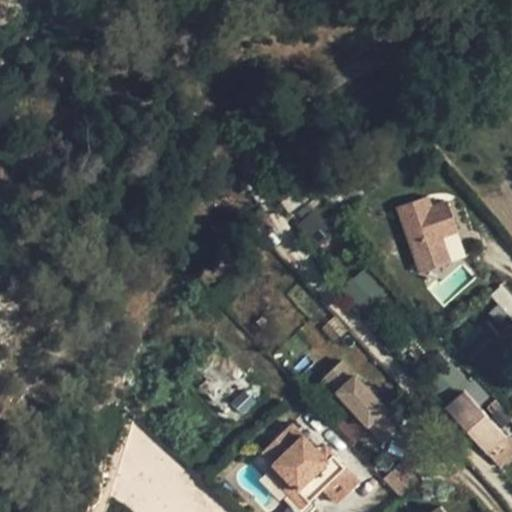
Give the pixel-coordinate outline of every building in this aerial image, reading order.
[(430,207),(428,200),(397,210),(419,274),(453,263),(444,236),(456,232),(447,202),(430,207)] [(339,228),(322,207),(299,226),(316,247),(339,228)] [(361,269),(343,288),(364,310),(383,291),(361,269)] [(323,375),(370,427),(388,411),(340,359),(323,375)] [(167,361),(160,378),(172,383),(178,366),(167,361)] [(446,407),(487,452),(506,436),(464,390),(446,407)] [(370,427),(380,438),(398,421),(388,411),(370,427)] [(319,454),(294,426),(264,454),(276,467),(269,473),(304,511),(324,492),(336,505),(359,484),(326,448),(319,454)]
